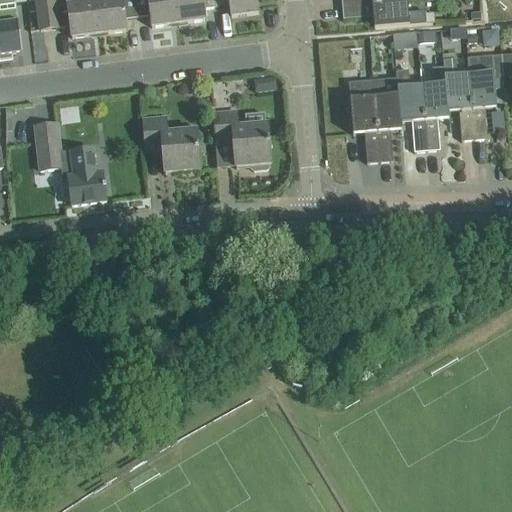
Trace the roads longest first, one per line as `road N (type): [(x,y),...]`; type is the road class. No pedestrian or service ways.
road 1 (tertiary): [(0,264),(318,227)]
road 2 (residential): [(303,48),(0,93)]
road 3 (tertiary): [(318,227),(511,224)]
road 4 (residential): [(318,227),(303,48)]
